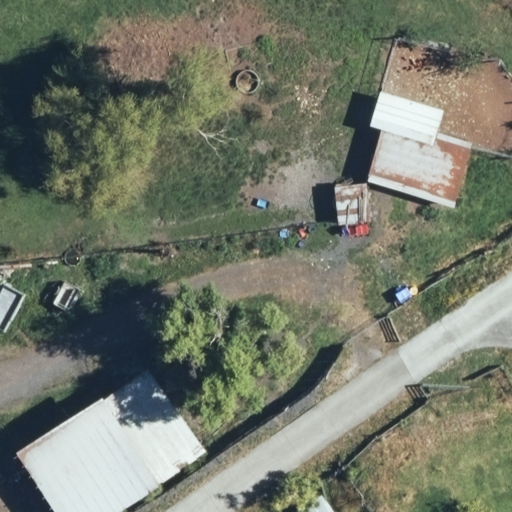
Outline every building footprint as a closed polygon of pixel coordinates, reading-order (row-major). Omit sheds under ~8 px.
[(377,172),(428,185),(423,207),(462,218),(471,186),(465,185),(475,145),(448,137),(450,131),(392,116),(377,172)] [(339,182),(344,219),(376,215),(371,178),(339,182)] [(20,295),(28,324),(48,318),(40,289),(20,295)] [(30,441),(77,511),(112,511),(213,445),(155,358),(30,441)] [(488,445),(511,464),(511,417),(488,445)] [(3,467),(0,469),(0,509),(2,511),(37,511),(38,511),(3,467)] [(344,511),(328,489),(295,511),(344,511)]
